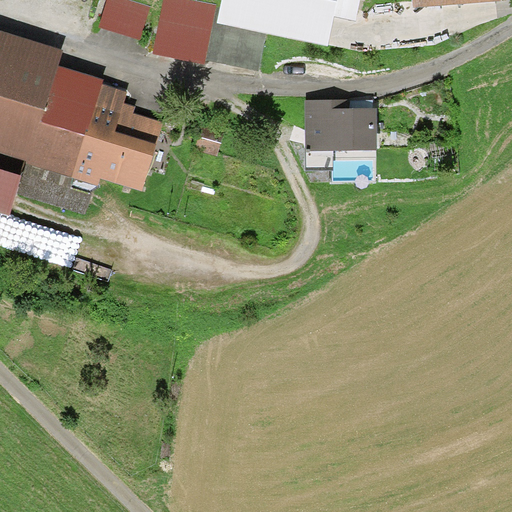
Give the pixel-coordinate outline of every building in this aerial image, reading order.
[(146,39),(155,5),(137,0),(111,0),(103,26),(146,39)] [(167,0),(156,49),(210,62),(223,6),(198,0),(167,0)] [(225,0),(221,24),(327,45),(333,18),(336,0),(225,0)] [(336,0),(333,18),(352,21),(355,0),(336,0)] [(502,19),(500,0),(414,0),(416,24),(502,19)] [(59,56),(0,38),(0,155),(27,163),(52,80),(59,56)] [(121,100),(52,80),(27,163),(96,184),(118,110),(121,100)] [(372,107),(306,107),(306,155),(372,154),(372,107)] [(118,110),(96,184),(141,197),(161,129),(135,121),(136,115),(118,110)] [(21,185),(0,178),(0,216),(10,220),(21,185)]
